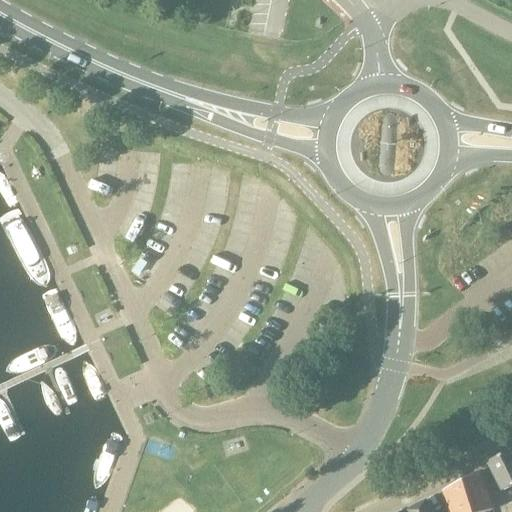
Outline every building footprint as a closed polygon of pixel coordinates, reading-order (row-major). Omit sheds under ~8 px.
[(132,184),(146,193),(154,179),(140,171),(132,184)] [(170,183),(186,183),(186,171),(170,172),(170,183)] [(511,251),(511,245),(508,238),(497,244),(503,256),(511,251)] [(128,266),(141,273),(154,248),(141,241),(128,266)] [(201,285),(197,305),(215,309),(219,289),(201,285)] [(183,309),(172,345),(192,352),(203,315),(183,309)] [(511,451),(488,464),(502,492),(508,489),(511,486),(511,451)] [(481,472),(462,482),(470,511),(491,511),(492,511),(481,472)] [(442,492),(447,510),(447,511),(470,511),(462,482),(442,492)] [(430,511),(425,501),(404,511),(447,511),(447,510),(443,511),(430,511)]
